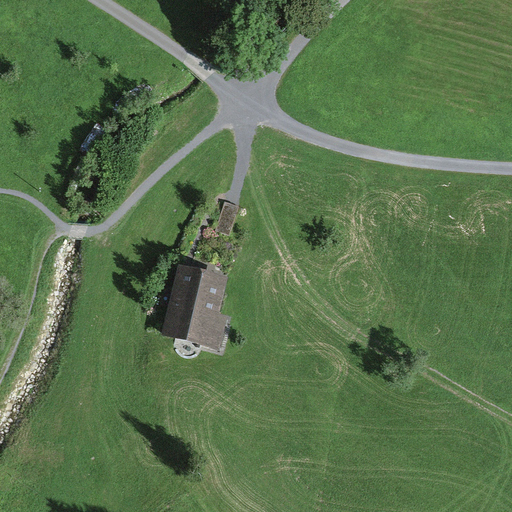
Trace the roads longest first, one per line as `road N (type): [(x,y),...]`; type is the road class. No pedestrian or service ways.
road 1 (track): [(511,170),(325,142),(242,105)]
road 2 (track): [(242,105),(194,61),(91,0)]
road 3 (track): [(242,105),(346,0)]
